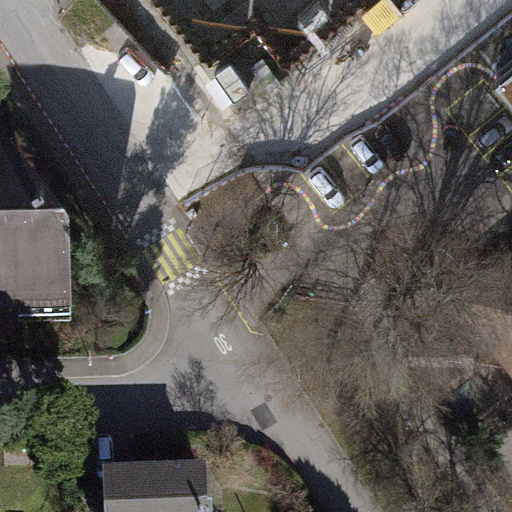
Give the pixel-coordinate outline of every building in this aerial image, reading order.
[(190,0),(262,99),(399,0),(190,0)] [(511,20),(477,48),(511,91),(511,20)] [(0,323),(70,321),(67,256),(12,169),(3,170),(0,169),(0,323)] [(511,254),(463,294),(511,351),(511,254)] [(103,487),(104,511),(206,511),(205,482),(103,487)]
